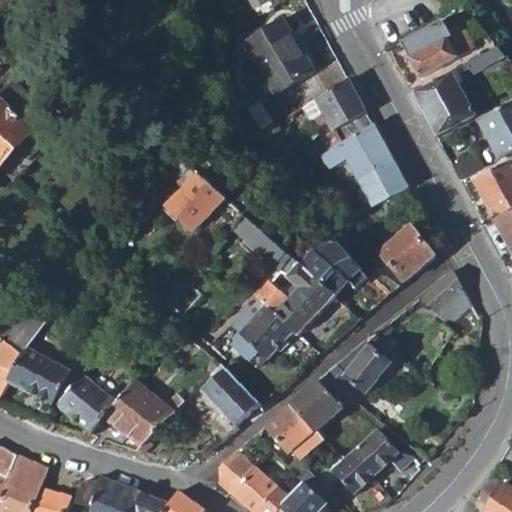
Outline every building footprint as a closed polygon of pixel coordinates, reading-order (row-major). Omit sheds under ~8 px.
[(267,0),(273,11),(292,0),(267,0)] [(448,29),(443,20),(399,45),(420,79),(473,47),(458,23),(448,29)] [(12,36),(19,49),(33,42),(47,36),(39,22),(12,36)] [(315,73),(285,22),(246,45),(276,95),(315,73)] [(461,72),(464,77),(502,55),(496,47),(453,71),(454,75),(461,72)] [(454,75),(453,71),(412,95),(437,139),(478,116),(454,75)] [(322,115),(332,134),(366,113),(349,82),(314,101),(322,115)] [(9,88),(0,97),(0,168),(34,131),(20,118),(29,107),(9,88)] [(263,98),(252,103),(261,125),(272,121),(263,98)] [(300,109),(308,123),(322,115),(314,101),(300,109)] [(511,103),(479,122),(500,158),(511,151),(511,103)] [(366,113),(332,134),(325,138),(329,145),(324,147),(329,154),(373,127),(366,113)] [(374,209),(410,191),(373,127),(329,154),(326,156),(332,167),(346,159),(374,209)] [(475,153),(452,166),(461,181),(484,168),(475,153)] [(475,179),(496,219),(511,209),(511,167),(508,160),(475,179)] [(193,229),(223,198),(194,174),(165,204),(193,229)] [(511,209),(496,219),(511,249),(511,209)] [(270,267),(284,252),(243,217),(230,231),(270,267)] [(380,255),(404,284),(434,258),(412,230),(380,255)] [(254,297),(257,299),(265,305),(298,334),(302,337),(339,300),(289,257),(278,270),(298,287),(293,294),(284,286),(278,292),(266,282),(254,297)] [(437,314),(465,291),(454,272),(418,300),(437,314)] [(375,287),(389,297),(400,287),(382,277),(375,287)] [(437,314),(450,324),(473,304),(465,291),(437,314)] [(265,305),(257,299),(231,326),(239,333),(237,334),(271,363),(298,334),(265,305)] [(44,319),(30,309),(6,333),(26,345),(44,319)] [(0,397),(7,384),(26,345),(6,333),(0,339),(0,397)] [(388,346),(374,336),(324,379),(348,398),(356,388),(364,395),(391,364),(384,358),(388,346)] [(70,370),(26,345),(7,384),(52,404),(70,370)] [(121,358),(104,345),(88,365),(105,377),(121,358)] [(258,405),(224,367),(200,390),(234,427),(258,405)] [(55,404),(92,432),(105,417),(117,402),(80,374),(55,404)] [(317,430),(351,400),(348,398),(324,379),(292,405),(317,430)] [(105,417),(142,445),(185,401),(176,393),(165,405),(135,380),(117,402),(105,417)] [(326,440),(317,430),(292,405),(263,430),(289,456),(293,453),(303,463),(326,440)] [(385,473),(402,491),(420,469),(418,467),(420,465),(411,457),(406,455),(399,452),(379,429),(352,453),(373,477),(389,462),(393,467),(385,473)] [(0,501),(8,477),(17,458),(0,448),(0,501)] [(253,464),(238,451),(218,468),(219,484),(229,492),(253,464)] [(353,494),(373,477),(352,453),(345,459),(339,453),(326,465),(336,476),(353,494)] [(0,511),(33,511),(41,490),(49,467),(17,458),(8,477),(0,501),(0,511)] [(277,487),(255,467),(253,464),(229,492),(253,511),(282,511),(277,507),(268,499),(277,487)] [(298,465),(290,472),(294,477),(299,482),(303,486),(311,478),(298,465)] [(336,476),(326,465),(317,472),(311,478),(303,486),(322,501),(333,489),(329,484),(336,476)] [(92,511),(164,511),(169,506),(99,476),(98,481),(93,507),(92,511)] [(77,504),(93,507),(98,481),(84,486),(77,504)] [(319,511),(326,504),(322,501),(303,486),(299,482),(277,507),(282,511),(319,511)] [(511,511),(511,489),(502,484),(483,511),(511,511)] [(66,511),(71,500),(41,490),(33,511),(66,511)] [(204,511),(177,492),(169,506),(164,511),(204,511)]
